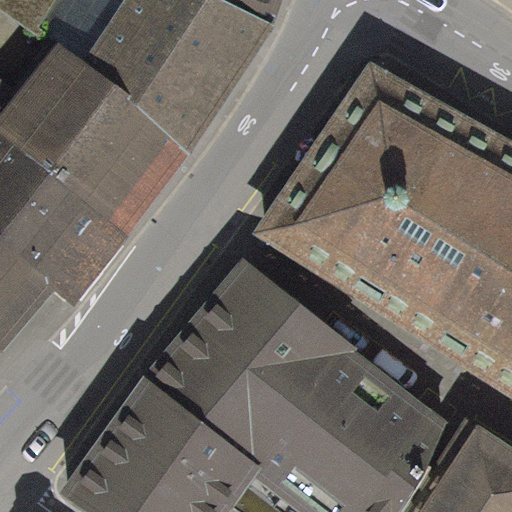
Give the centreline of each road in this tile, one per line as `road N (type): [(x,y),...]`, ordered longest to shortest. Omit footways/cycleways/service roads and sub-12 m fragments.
road 1 (tertiary): [(0,471),(197,222),(332,0)]
road 2 (tertiary): [(403,0),(511,61)]
